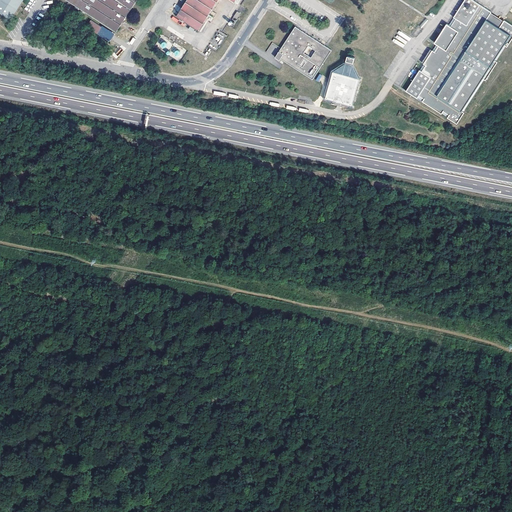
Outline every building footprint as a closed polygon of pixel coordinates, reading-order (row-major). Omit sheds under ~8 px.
[(20,6),(23,0),(0,0),(0,12),(11,20),(20,6)] [(67,0),(116,32),(137,0),(67,0)] [(177,16),(199,31),(218,0),(232,0),(235,1),(235,0),(187,0),(183,7),(179,13),(177,16)] [(434,42),(438,45),(435,51),(431,50),(424,64),(426,65),(421,71),(420,70),(406,90),(405,92),(417,98),(422,101),(457,123),(464,112),(461,110),(505,45),(507,46),(511,38),(511,24),(504,20),(504,21),(491,13),(491,12),(486,8),(473,0),(464,0),(454,17),(455,18),(451,25),(446,23),(445,25),(442,30),(440,34),(435,42),(434,42)] [(236,20),(240,14),(237,12),(230,23),(232,24),(235,20),(236,20)] [(102,27),(91,20),(87,26),(98,33),(102,27)] [(318,71),(332,50),(328,48),(295,26),(281,48),(274,59),(278,61),(280,60),(284,63),(312,81),(313,79),(318,71)] [(166,55),(175,42),(169,38),(162,34),(154,47),(166,55)] [(175,42),(166,55),(180,64),(188,51),(175,42)] [(120,48),(113,54),(116,57),(123,51),(120,48)] [(355,57),(348,55),(346,60),(333,69),(331,70),(324,99),(327,100),(326,102),(327,102),(332,103),(335,104),(343,106),(343,104),(353,107),(361,78),(360,77),(353,62),(355,57)]
